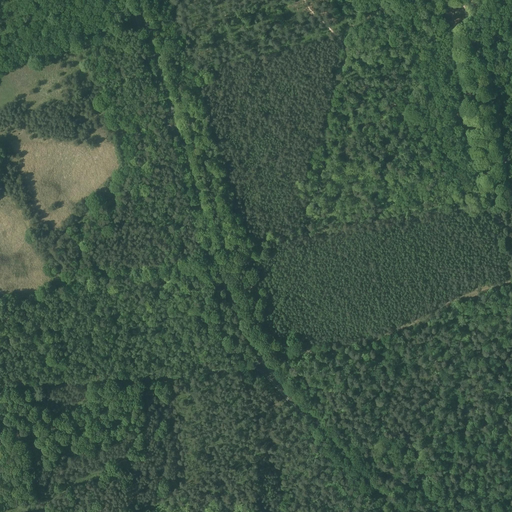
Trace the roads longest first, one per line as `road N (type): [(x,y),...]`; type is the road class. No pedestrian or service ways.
road 1 (tertiary): [(397,511),(243,328),(139,0)]
road 2 (track): [(0,385),(252,365)]
